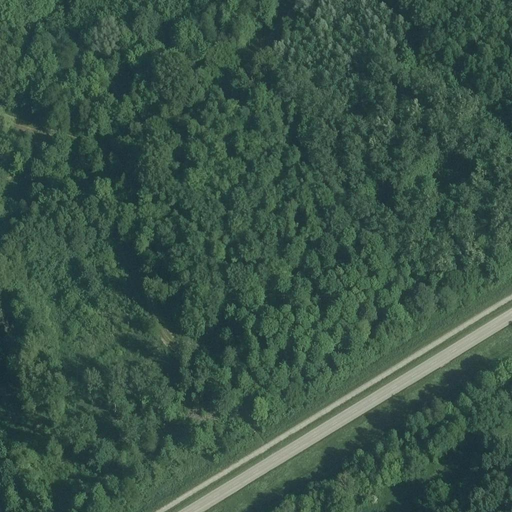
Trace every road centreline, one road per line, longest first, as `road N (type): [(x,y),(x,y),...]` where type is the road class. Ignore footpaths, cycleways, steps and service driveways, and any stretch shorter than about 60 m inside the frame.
road 1 (secondary): [(182,511),(511,311)]
road 2 (unclassified): [(303,0),(159,151),(103,162),(0,129)]
